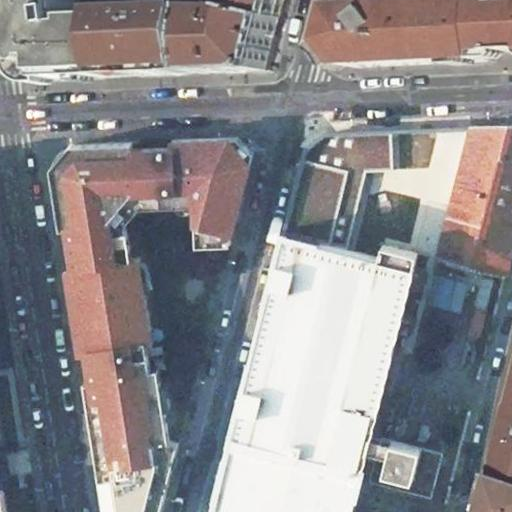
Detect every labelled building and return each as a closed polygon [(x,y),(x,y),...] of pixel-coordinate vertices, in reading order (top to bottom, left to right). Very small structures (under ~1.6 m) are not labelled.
[(24,0),(36,73),(37,73),(40,78),(46,82),(120,78),(120,69),(118,17),(82,19),(81,16),(85,14),(86,10),(84,7),(79,4),(78,0),(24,0)] [(255,0),(255,8),(255,9),(287,19),(291,0),(208,0),(208,6),(223,7),(222,0),(255,0)] [(348,0),(337,44),(356,68),(409,65),(481,62),(493,61),(493,54),(511,52),(511,3),(490,4),(490,1),(432,3),(426,8),(419,0),(348,0)] [(208,67),(208,75),(274,72),(287,19),(255,9),(255,8),(223,7),(208,6),(208,10),(208,67)] [(172,19),(149,20),(149,13),(118,14),(118,17),(120,69),(149,69),(150,77),(191,75),(190,68),(208,67),(208,10),(172,12),(172,19)] [(506,274),(511,250),(511,125),(472,128),(438,257),(438,260),(505,277),(506,274)] [(333,194),(349,133),(325,134),(305,150),(296,184),(296,185),(333,194)] [(195,204),(197,246),(230,244),(253,153),(237,138),(173,140),(173,147),(133,149),(133,142),(71,145),(52,168),(61,229),(67,228),(73,268),(68,269),(78,337),(84,336),(94,401),(88,402),(105,511),(161,511),(173,466),(170,465),(172,456),(175,457),(179,442),(170,440),(161,381),(152,383),(145,331),(151,330),(139,256),(132,257),(128,232),(121,233),(119,221),(137,200),(147,200),(147,207),(195,204)] [(284,233),(243,393),(231,443),(213,511),(352,511),(361,476),(368,449),(372,435),(374,426),(398,335),(420,252),(383,243),(380,257),(284,233)] [(378,451),(372,472),(382,475),(380,484),(432,498),(443,453),(381,437),(372,435),(368,449),(378,451)] [(372,472),(370,482),(380,484),(382,475),(372,472)] [(511,511),(511,477),(506,476),(496,511),(511,511)]
